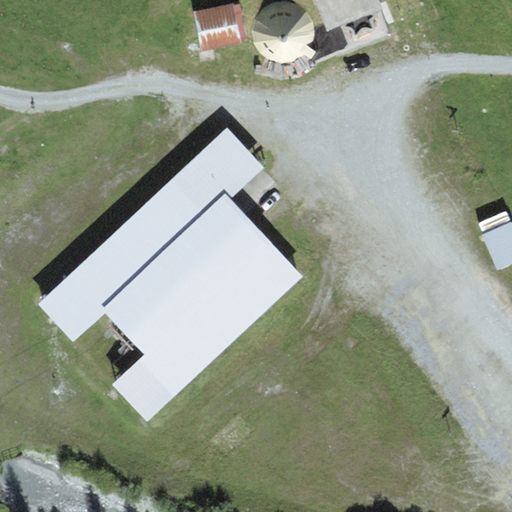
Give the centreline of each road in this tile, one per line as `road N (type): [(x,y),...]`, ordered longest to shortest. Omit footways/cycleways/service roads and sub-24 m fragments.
road 1 (track): [(0,94),(22,105),(136,81),(221,97),(306,83),(511,70)]
road 2 (track): [(306,83),(511,388)]
